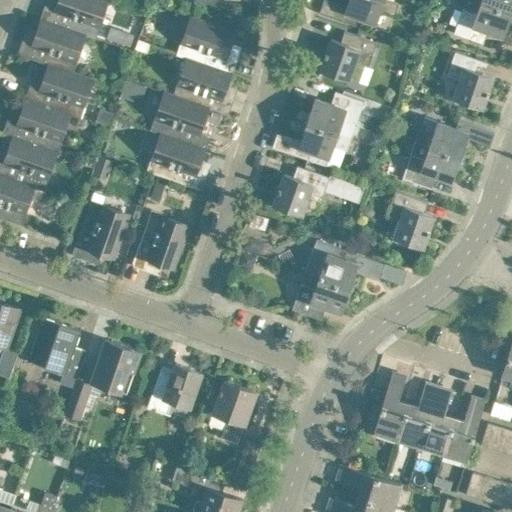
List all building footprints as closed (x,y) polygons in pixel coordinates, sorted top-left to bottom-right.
[(93,38),(106,0),(49,0),(42,20),(84,35),(93,38)] [(397,3),(388,0),(349,0),(347,7),(327,0),(322,0),(319,12),(354,24),(357,16),(374,22),(378,11),(393,16),(397,3)] [(511,0),(477,0),(481,1),(511,12),(511,9),(511,0)] [(503,36),(511,12),(481,1),(477,14),(462,9),(454,33),(483,43),(487,31),(503,36)] [(228,44),(233,31),(233,30),(191,15),(178,54),(187,58),(229,72),(238,48),(228,44)] [(71,71),(84,35),(42,20),(38,32),(28,29),(20,55),(50,65),(71,71)] [(376,41),(344,31),(339,42),(330,38),(320,69),(348,78),(354,61),(367,65),(376,41)] [(482,107),(492,77),(483,74),(487,63),(455,51),(446,76),(459,80),(453,98),(482,107)] [(224,85),(229,72),(187,58),(174,95),(206,107),(225,114),(234,89),(224,85)] [(78,117),(92,78),(71,71),(50,65),(46,77),(36,74),(27,99),(69,114),(78,117)] [(334,91),(334,93),(330,103),(315,98),(306,122),(336,133),(341,121),(355,126),(364,101),(334,91)] [(202,149),(211,123),(202,120),(206,107),(174,95),(165,92),(151,131),(161,134),(202,149)] [(55,152),(69,114),(27,99),(23,112),(13,109),(4,134),(14,137),(55,152)] [(466,137),(490,146),(494,132),(458,120),(455,128),(424,116),(415,141),(459,157),(466,137)] [(351,138),(336,133),(306,122),(299,141),(276,133),(271,147),(325,166),(332,146),(346,151),(351,138)] [(198,189),(207,164),(198,161),(202,149),(161,134),(147,172),(198,189)] [(42,190),(55,152),(14,137),(10,150),(0,146),(0,174),(33,186),(42,190)] [(451,181),(459,157),(415,141),(402,178),(431,188),(436,176),(451,181)] [(104,176),(109,159),(98,155),(94,166),(92,173),(104,176)] [(283,174),(273,204),(301,214),(307,197),(320,201),(329,177),(296,166),(292,177),(283,174)] [(393,168),(382,172),(388,189),(399,185),(393,168)] [(0,217),(19,224),(33,186),(0,174),(0,217)] [(422,246),(433,216),(424,213),(428,202),(395,190),(387,215),(400,219),(394,237),(422,246)] [(72,253),(73,253),(97,261),(101,252),(114,256),(128,215),(89,201),(72,253)] [(174,267),(188,224),(149,211),(131,263),(157,272),(160,262),(174,267)] [(356,268),(380,277),(384,263),(315,239),(304,272),(323,278),(349,288),(356,268)] [(384,275),(380,287),(396,293),(400,281),(384,275)] [(341,312),(349,288),(323,278),(319,291),(300,285),(292,309),(321,319),(325,307),(341,312)] [(19,309),(0,302),(0,344),(5,346),(19,309)] [(59,382),(73,387),(75,379),(85,350),(74,346),(80,330),(42,317),(27,360),(62,372),(59,382)] [(125,392),(133,370),(140,351),(104,338),(90,380),(125,392)] [(511,378),(511,343),(502,376),(511,378)] [(171,370),(160,366),(146,406),(169,414),(174,401),(189,406),(201,372),(174,363),(171,370)] [(397,439),(408,403),(398,400),(406,376),(392,371),(385,394),(370,390),(367,401),(381,406),(372,437),(375,438),(377,433),(397,439)] [(90,384),(77,380),(75,379),(73,387),(64,413),(79,418),(90,384)] [(238,443),(256,391),(224,380),(212,412),(227,417),(221,437),(238,443)] [(418,452),(439,386),(425,382),(418,406),(408,403),(397,439),(417,445),(415,451),(418,452)] [(443,453),(454,417),(444,414),(452,390),(439,386),(418,452),(421,452),(423,447),(443,453)] [(465,466),(485,400),(471,396),(463,420),(454,417),(443,453),(463,459),(461,465),(465,466)] [(492,448),(499,425),(488,422),(480,444),(492,448)] [(503,452),(510,429),(499,425),(492,448),(503,452)] [(511,454),(511,429),(510,429),(503,452),(511,454)] [(246,486),(260,445),(246,440),(232,481),(246,486)] [(237,511),(242,498),(221,492),(225,480),(177,464),(171,480),(193,487),(190,496),(202,500),(197,511),(237,511)] [(394,507),(401,483),(341,464),(336,478),(361,486),(358,496),(394,507)] [(476,498),(483,475),(472,471),(465,494),(476,498)] [(488,501),(495,478),(483,475),(476,498),(488,501)] [(499,505),(507,482),(495,478),(488,501),(499,505)] [(511,509),(511,505),(511,483),(507,482),(499,505),(511,509)] [(0,511),(9,511),(13,503),(16,493),(0,487),(0,511)] [(52,511),(58,497),(46,492),(42,503),(31,500),(27,509),(13,503),(9,511),(52,511)] [(328,511),(391,511),(394,507),(358,496),(355,505),(330,497),(326,511),(328,511)] [(452,511),(456,500),(446,498),(442,511),(452,511)]
